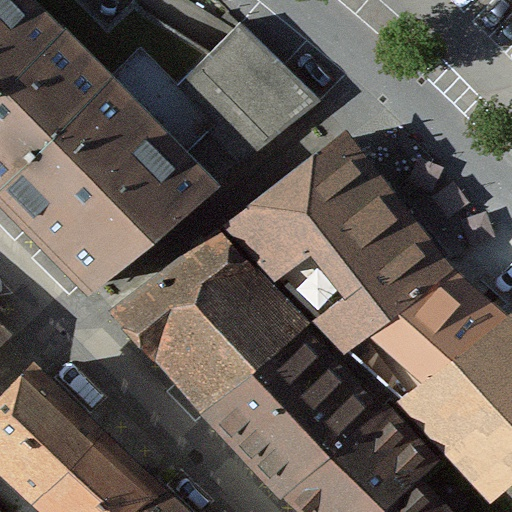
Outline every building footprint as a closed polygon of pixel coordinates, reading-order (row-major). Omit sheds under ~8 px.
[(35,0),(0,0),(0,75),(58,22),(35,0)] [(0,176),(104,69),(58,22),(0,75),(0,176)] [(317,97),(238,24),(187,79),(267,152),(317,97)] [(213,182),(104,69),(0,176),(0,205),(76,287),(213,182)] [(459,255),(342,122),(227,216),(349,342),(459,255)] [(214,225),(113,308),(198,408),(306,320),(214,225)] [(506,308),(459,255),(349,342),(401,395),(506,308)] [(511,460),(511,315),(506,308),(401,395),(482,489),(511,460)] [(0,341),(16,325),(0,311),(0,341)] [(306,320),(198,408),(277,489),(378,404),(306,320)] [(27,357),(0,383),(0,468),(26,494),(87,429),(95,419),(27,357)] [(378,404),(277,489),(300,511),(374,511),(421,476),(441,461),(386,397),(378,404)] [(87,429),(26,494),(44,511),(128,511),(153,486),(87,429)] [(449,511),(421,476),(374,511),(449,511)] [(153,486),(128,511),(194,511),(161,478),(153,486)] [(511,511),(511,503),(502,511),(511,511)]
